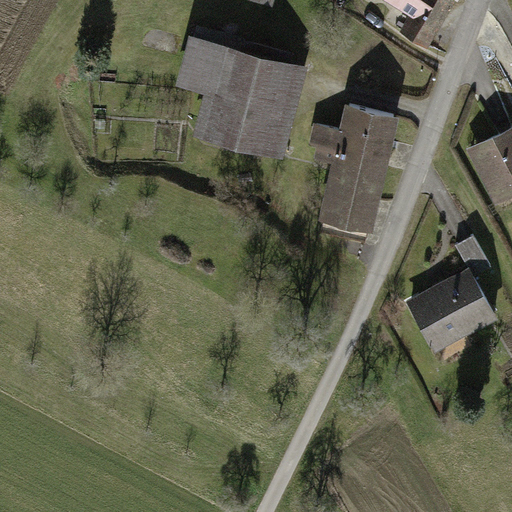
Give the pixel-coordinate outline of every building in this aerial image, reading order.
[(406,30),(430,47),(462,0),(401,0),(419,12),(406,30)] [(218,134),(240,50),(202,40),(191,81),(219,88),(207,132),(218,134)] [(218,134),(286,152),(308,68),(240,50),(218,134)] [(329,227),(373,239),(404,121),(357,109),(352,129),(328,122),(320,152),(347,159),(329,227)] [(511,194),(511,126),(468,149),(496,202),(511,194)] [(453,250),(465,271),(469,277),(487,267),(471,239),(453,250)] [(469,277),(465,271),(407,304),(434,351),(493,318),(469,277)]
